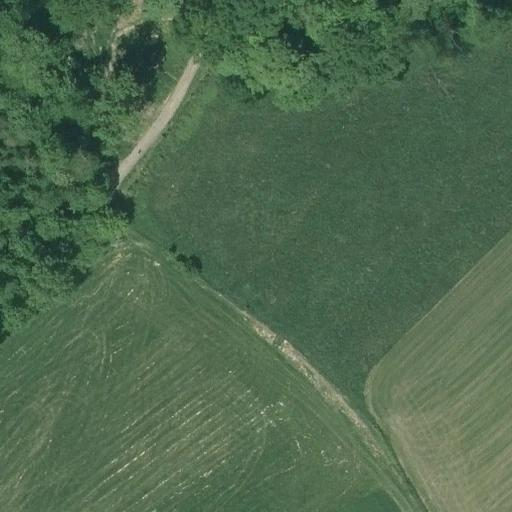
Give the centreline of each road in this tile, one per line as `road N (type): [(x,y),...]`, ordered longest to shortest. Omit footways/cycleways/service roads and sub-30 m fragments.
road 1 (track): [(97,211),(231,0)]
road 2 (track): [(0,296),(97,211)]
